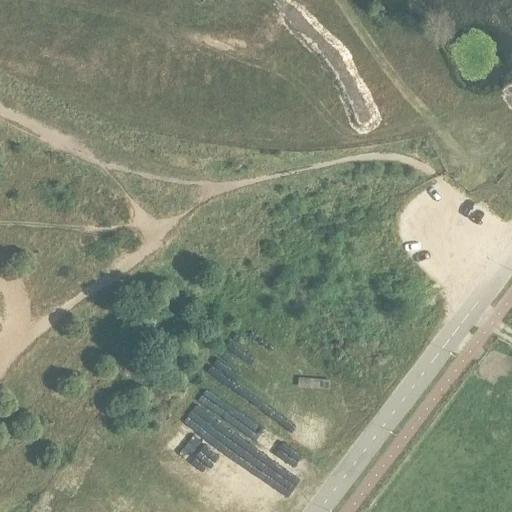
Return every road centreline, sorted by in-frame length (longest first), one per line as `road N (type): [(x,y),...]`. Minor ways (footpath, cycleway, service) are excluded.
road 1 (tertiary): [(511,237),(369,425),(352,461)]
road 2 (tertiary): [(352,461),(419,397),(511,275)]
road 3 (track): [(0,110),(155,178),(230,185)]
road 4 (track): [(230,185),(376,157),(436,176),(449,193)]
road 5 (unknown): [(372,511),(511,343)]
